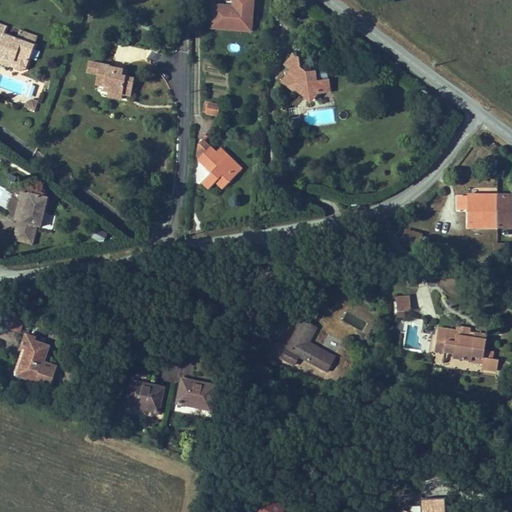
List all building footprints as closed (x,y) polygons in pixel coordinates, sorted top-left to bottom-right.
[(261,0),(242,0),(242,4),(222,3),(220,22),(259,26),(261,0)] [(7,24),(0,21),(0,62),(9,66),(13,63),(15,68),(20,70),(26,67),(38,35),(20,28),(18,35),(5,30),(7,24)] [(124,64),(89,58),(87,71),(97,73),(95,83),(108,85),(107,90),(123,93),(132,94),(135,74),(128,73),(129,67),(124,66),(124,64)] [(307,76),(298,88),(311,97),(312,96),(321,103),(322,102),(330,108),(336,100),(345,99),(344,86),(333,86),(332,77),(325,77),(319,72),(318,66),(309,59),(300,70),(307,76)] [(27,100),(24,107),(34,111),(38,100),(31,98),(27,100)] [(229,117),(217,115),(215,125),(227,127),(229,117)] [(218,181),(209,192),(217,198),(224,190),(232,198),(249,177),(233,164),(229,168),(221,161),(213,155),(205,149),(201,153),(201,158),(204,161),(206,163),(203,168),(210,174),(215,168),(223,175),(218,181)] [(229,168),(233,164),(225,157),(221,161),(229,168)] [(215,168),(210,174),(218,181),(223,175),(215,168)] [(511,198),(454,203),(455,217),(466,217),(467,233),(511,229),(511,198)] [(57,203),(38,199),(31,227),(26,226),(24,235),(44,240),(46,230),(52,231),(57,203)] [(403,225),(400,236),(418,242),(421,232),(403,225)] [(92,234),(95,241),(103,238),(101,231),(92,234)] [(42,249),(44,240),(24,235),(22,245),(42,249)] [(511,243),(499,243),(498,253),(511,254),(511,243)] [(430,307),(431,293),(419,293),(419,306),(430,307)] [(409,294),(395,296),(397,312),(411,310),(409,294)] [(32,314),(21,310),(16,324),(26,328),(31,330),(37,316),(32,314)] [(280,339),(283,325),(268,321),(264,335),(280,339)] [(322,330),(311,324),(291,363),(304,369),(311,357),(340,372),(347,359),(316,342),(322,330)] [(461,352),(460,358),(491,362),(495,335),(482,333),(481,336),(476,335),(477,326),(463,324),(462,334),(461,340),(451,338),(443,337),(441,349),(461,352)] [(461,340),(462,334),(444,331),(443,337),(451,338),(461,340)] [(46,338),(40,336),(37,335),(23,372),(38,377),(44,379),(57,346),(45,341),(46,338)] [(192,377),(187,402),(219,409),(225,384),(192,377)] [(139,379),(134,404),(167,411),(172,386),(139,379)] [(398,422),(402,414),(369,397),(365,407),(377,413),(377,411),(398,422)] [(377,413),(365,407),(358,420),(370,426),(377,413)] [(257,511),(279,511),(283,506),(272,500),(269,507),(262,503),(257,511)]
